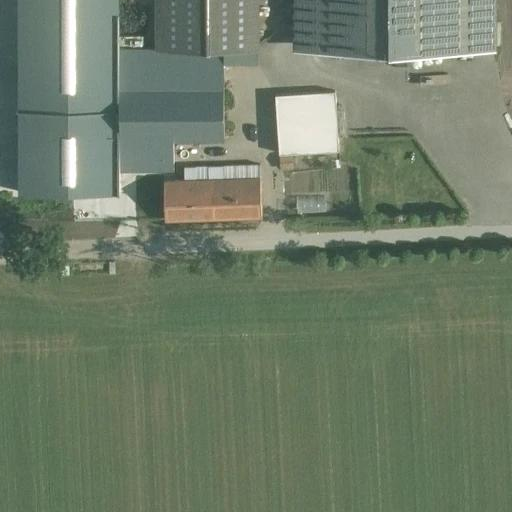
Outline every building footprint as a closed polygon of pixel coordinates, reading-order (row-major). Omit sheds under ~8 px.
[(76,35),(76,185),(125,185),(125,167),(172,167),(172,133),(226,133),(226,55),(255,55),(255,0),(156,0),(157,35),(76,35)] [(489,0),(285,0),(286,50),(489,51),(489,0)] [(335,90),(273,93),(276,152),(337,149),(335,90)] [(21,170),(21,191),(29,191),(29,170),(21,170)] [(217,217),(217,176),(164,175),(163,216),(217,217)] [(341,175),(314,179),(316,192),(343,187),(341,175)] [(217,217),(261,218),(262,176),(217,176),(217,217)] [(53,201),(0,200),(0,231),(53,231),(53,201)]
